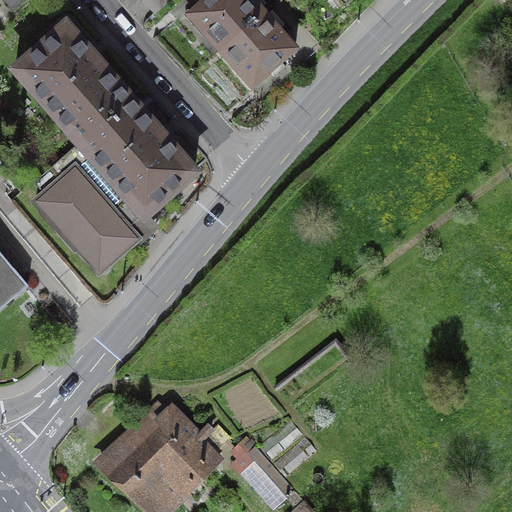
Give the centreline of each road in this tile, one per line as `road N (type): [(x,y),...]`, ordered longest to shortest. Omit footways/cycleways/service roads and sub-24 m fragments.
road 1 (track): [(511,158),(247,370),(180,392),(137,389),(87,368)]
road 2 (residential): [(65,388),(253,176)]
road 3 (residential): [(253,176),(418,0)]
road 4 (residential): [(253,176),(99,0)]
road 5 (tertiary): [(16,505),(31,442),(65,388)]
